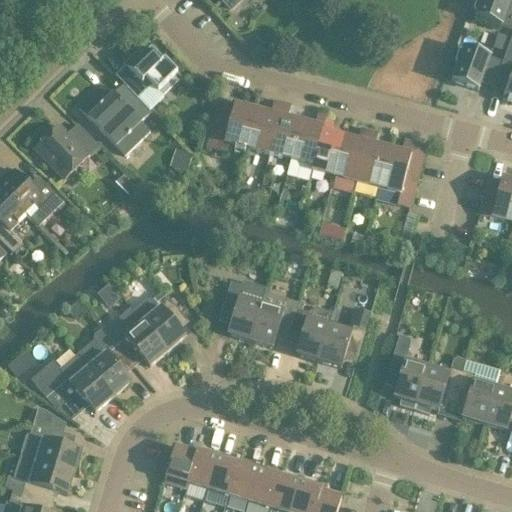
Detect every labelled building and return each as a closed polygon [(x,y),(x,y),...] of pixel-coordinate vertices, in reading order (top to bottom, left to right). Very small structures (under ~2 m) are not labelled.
[(218,0),(222,3),(230,11),(242,0),(218,0)] [(511,0),(477,0),(473,11),(477,13),(474,20),(511,33),(511,0)] [(511,50),(507,48),(501,64),(493,90),(505,94),(502,102),(511,105),(511,50)] [(124,68),(140,85),(130,95),(136,101),(151,87),(157,94),(177,75),(153,51),(148,56),(142,50),(124,68)] [(480,85),(493,90),(501,64),(463,50),(462,54),(458,52),(454,64),(458,65),(451,83),(477,93),(480,85)] [(149,134),(140,125),(150,115),(136,101),(130,95),(123,87),(113,97),(104,87),(79,111),(124,159),(149,134)] [(256,112),(246,151),(268,157),(282,105),(273,103),(270,115),(256,112)] [(282,105),(268,157),(290,163),(301,123),(287,120),(290,108),(282,105)] [(226,156),(228,147),(246,151),(256,112),(234,106),(233,110),(218,106),(206,151),(226,156)] [(301,123),(290,163),(312,169),(310,173),(311,173),(326,117),(317,115),(314,127),(301,123)] [(326,117),(311,173),(333,179),(343,139),(330,136),(333,124),(325,122),(326,117)] [(64,183),(88,159),(98,150),(77,128),(67,137),(59,128),(34,152),(64,183)] [(343,139),(333,179),(355,185),(369,133),(360,131),(357,143),(343,139)] [(369,133),(355,185),(377,191),(388,151),(374,147),(377,135),(369,133)] [(400,155),(388,151),(377,191),(400,197),(397,208),(409,211),(425,149),(404,143),(400,155)] [(171,165),(187,170),(191,158),(175,152),(171,165)] [(37,230),(63,205),(45,186),(36,195),(14,173),(0,186),(0,191),(25,218),(37,230)] [(490,220),(511,225),(511,183),(501,181),(500,184),(488,181),(479,217),(490,220)] [(21,246),(9,234),(25,218),(0,191),(0,225),(3,228),(0,230),(0,242),(12,255),(21,246)] [(321,225),(318,235),(327,238),(329,227),(321,225)] [(230,284),(228,291),(220,318),(232,321),(227,337),(250,344),(264,296),(265,291),(242,284),(241,288),(230,284)] [(110,287),(98,297),(104,304),(116,294),(110,287)] [(185,339),(174,327),(184,319),(163,294),(153,303),(147,302),(133,314),(167,354),(185,339)] [(264,296),(250,344),(272,350),(277,335),(288,339),(298,307),(264,296)] [(0,317),(3,321),(4,322),(11,315),(10,314),(3,306),(0,308),(0,317)] [(298,307),(288,339),(300,342),(295,358),(318,364),(332,316),(314,311),(308,316),(302,314),(303,308),(298,307)] [(209,321),(210,316),(208,311),(202,309),(199,319),(209,321)] [(369,317),(357,313),(352,329),(365,332),(369,317)] [(142,325),(125,340),(121,336),(111,344),(129,365),(138,357),(149,370),(167,354),(133,314),(142,325)] [(352,329),(351,334),(329,328),(333,316),(332,316),(318,364),(340,371),(345,356),(357,359),(365,332),(352,329)] [(399,408),(414,412),(426,370),(404,363),(410,346),(408,342),(398,339),(386,381),(398,384),(393,400),(401,402),(399,408)] [(88,371),(112,400),(130,385),(120,373),(129,365),(111,344),(102,352),(105,356),(88,371)] [(24,353),(5,369),(14,380),(33,364),(24,353)] [(438,413),(442,398),(454,401),(462,375),(465,364),(457,362),(453,363),(448,377),(426,370),(414,412),(428,417),(430,411),(438,413)] [(462,375),(454,401),(466,404),(461,420),(484,427),(499,375),(465,364),(462,375)] [(74,411),(84,403),(94,415),(112,400),(88,371),(70,386),(66,382),(57,390),(74,411)] [(511,395),(495,391),(500,375),(499,375),(484,427),(506,434),(511,418),(511,395)] [(37,411),(29,438),(27,438),(20,460),(73,476),(80,453),(68,450),(64,443),(66,437),(57,434),(60,423),(43,413),(37,411)] [(195,456),(174,450),(163,485),(185,492),(187,486),(186,486),(195,456)] [(186,486),(187,486),(207,492),(218,457),(197,450),(195,456),(186,486)] [(224,510),(228,499),(239,463),(218,457),(207,492),(208,492),(204,504),(224,510)] [(12,494),(48,505),(51,494),(67,498),(73,476),(20,460),(14,481),(8,479),(4,491),(12,494)] [(248,505),(259,469),(239,463),(228,499),(248,505)] [(259,469),(248,505),(269,511),(280,476),(259,469)] [(280,476),(269,511),(272,511),(291,511),(300,482),(280,476)] [(313,511),(319,494),(320,494),(322,488),(300,482),(291,511),(313,511)] [(4,511),(45,511),(48,505),(12,494),(9,506),(6,505),(4,511)] [(313,511),(337,511),(341,500),(320,494),(319,494),(313,511)]
